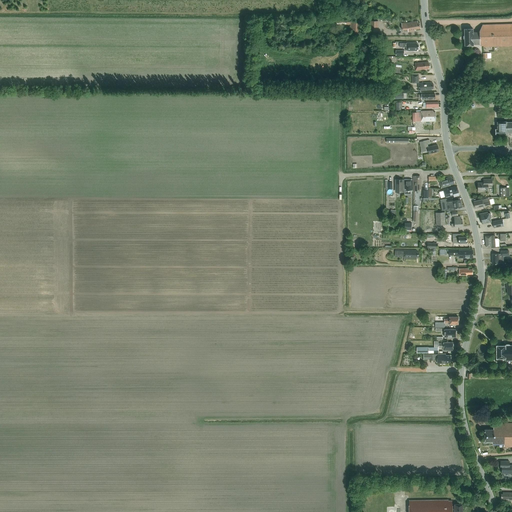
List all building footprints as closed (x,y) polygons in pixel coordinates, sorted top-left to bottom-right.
[(336,19),(330,19),(331,22),(336,22),(336,25),(345,25),(345,24),(349,24),(350,24),(350,35),(353,35),(353,37),(358,37),(358,35),(360,35),(360,32),(361,32),(361,24),(361,20),(351,20),(351,19),(342,19),(336,19)] [(378,32),(379,20),(371,19),(370,32),(378,32)] [(418,21),(407,23),(402,23),(402,29),(408,29),(408,32),(415,30),(421,28),(420,22),(418,23),(418,21)] [(473,29),(464,29),(465,35),(464,35),(465,40),(465,45),(472,45),(474,45),(474,44),(480,44),(480,46),(483,46),(483,47),(511,45),(511,23),(483,25),(479,31),(479,32),(473,32),(473,29)] [(429,68),(430,68),(429,63),(428,63),(428,62),(415,63),(416,70),(429,69),(429,68)] [(419,83),(418,83),(418,91),(432,90),(432,88),(434,88),(433,84),(431,84),(431,82),(419,83)] [(413,122),(421,122),(435,121),(435,112),(433,112),(433,111),(421,111),(421,110),(416,110),(417,113),(413,113),(413,122)] [(498,129),(495,129),(495,135),(507,134),(507,133),(511,132),(511,122),(507,122),(507,121),(497,122),(498,129)] [(427,144),(430,143),(430,140),(419,142),(422,152),(425,151),(426,152),(428,151),(429,154),(439,151),(437,145),(428,147),(427,144)] [(450,185),(455,183),(453,178),(452,178),(451,177),(439,180),(442,188),(450,186),(450,185)] [(483,183),(478,183),(478,191),(488,190),(488,189),(492,189),(492,185),(494,185),(493,179),(483,179),(483,183)] [(395,180),(396,192),(404,192),(404,180),(395,180)] [(454,197),(459,195),(457,187),(455,188),(455,186),(443,190),(445,198),(454,195),(454,197)] [(500,197),(509,197),(509,188),(500,188),(500,197)] [(452,198),(447,199),(447,202),(447,204),(446,204),(447,209),(462,207),(460,200),(453,201),(452,198)] [(484,206),(490,204),(489,199),(482,200),(482,199),(474,201),(475,209),(484,207),(484,206)] [(436,225),(445,225),(445,212),(436,213),(436,225)] [(490,218),(491,217),(491,213),(487,214),(487,213),(480,214),(482,224),(491,222),(490,218)] [(455,227),(463,226),(462,220),(461,220),(460,217),(454,217),(454,221),(455,227)] [(494,228),(504,226),(502,219),(492,222),(494,228)] [(460,234),(453,234),(453,243),(467,243),(466,237),(460,237),(460,234)] [(491,248),(496,247),(495,235),(485,236),(486,247),(491,246),(491,248)] [(404,250),(395,250),(395,257),(402,257),(402,254),(404,255),(404,258),(416,259),(416,257),(418,257),(418,253),(416,252),(416,251),(404,250)] [(509,256),(509,251),(501,251),(501,254),(499,254),(492,254),(492,264),(499,264),(503,264),(503,256),(509,256)] [(511,345),(497,345),(497,358),(505,358),(505,360),(511,359),(511,345)] [(446,354),(423,354),(424,360),(430,360),(430,361),(435,361),(435,357),(437,357),(438,363),(446,363),(446,362),(450,362),(450,355),(446,355),(446,354)] [(504,447),(511,446),(511,423),(498,424),(498,425),(493,425),(493,429),(485,429),(485,441),(494,441),(494,444),(504,444),(504,447)] [(500,461),(500,468),(502,468),(502,473),(511,473),(511,465),(509,465),(509,461),(500,461)] [(462,511),(463,504),(455,504),(455,506),(452,506),(452,501),(448,501),(448,500),(409,500),(409,511),(462,511)]
